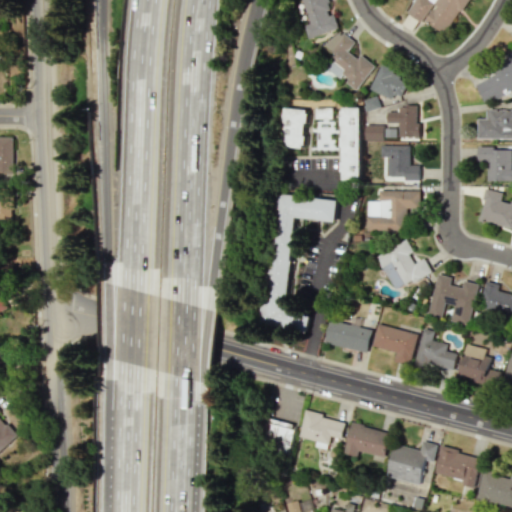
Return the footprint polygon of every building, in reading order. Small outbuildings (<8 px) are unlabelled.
[(338,28),(333,14),(330,15),(325,0),(301,0),(308,23),(302,25),(306,38),(338,28)] [(414,0),(407,14),(421,21),(422,20),(447,34),(465,0),(414,0)] [(356,89),(373,67),(349,49),(354,42),(338,30),(325,46),(336,54),(325,67),(339,78),(340,77),(356,89)] [(394,93),(401,96),(409,79),(380,65),(369,88),(391,99),(394,93)] [(511,92),(511,77),(508,68),(474,80),(483,103),(511,92)] [(386,122),(398,123),(397,137),(418,137),(418,106),(397,105),(397,111),(387,111),(386,122)] [(282,107),(278,146),(301,148),(305,109),(282,107)] [(314,118),(332,118),(332,108),(315,107),(314,118)] [(360,107),(361,178),(343,178),(343,107),(360,107)] [(477,138),(511,138),(511,109),(485,110),(485,119),(477,118),(477,138)] [(383,125),(365,124),(364,140),(383,140),(383,125)] [(0,173),(12,173),(13,137),(0,136),(0,173)] [(410,145),(382,145),(381,178),(419,178),(419,165),(410,165),(410,145)] [(487,180),(511,180),(511,169),(511,148),(478,147),(477,161),(487,161),(487,180)] [(0,220),(10,220),(9,188),(0,188),(0,220)] [(339,197),(273,188),(254,324),(306,332),(308,316),(281,313),(295,217),(336,223),(339,197)] [(479,221),(511,227),(511,201),(501,199),(503,192),(486,189),(479,221)] [(405,230),(405,210),(420,210),(420,190),(379,190),(379,201),(366,201),(367,230),(405,230)] [(406,237),(376,256),(382,267),(392,261),(405,283),(411,279),(413,282),(431,270),(423,257),(416,262),(410,253),(415,251),(406,237)] [(438,273),(427,315),(443,318),(446,303),(454,305),(450,320),(468,325),(479,284),(464,281),(462,287),(450,284),(452,276),(438,273)] [(511,315),(511,293),(497,289),(498,285),(487,281),(479,308),(509,317),(510,315),(511,315)] [(325,341),(368,351),(373,330),(330,319),(325,341)] [(378,323),(418,333),(411,365),(394,360),(397,351),(372,345),(378,323)] [(453,371),(457,353),(446,350),(448,344),(432,340),(434,331),(423,328),(415,361),(453,371)] [(497,387),(501,372),(488,369),(491,359),(484,357),(486,348),(465,343),(457,378),(497,387)] [(511,351),(510,351),(503,383),(511,385),(511,351)] [(0,451),(18,436),(0,415),(0,411),(1,411),(0,410),(0,451)] [(315,441),(314,446),(326,449),(329,436),(340,438),(345,421),(304,411),(298,437),(315,441)] [(357,451),(384,457),(390,431),(350,422),(343,453),(356,456),(357,451)] [(419,484),(425,460),(433,462),(437,445),(422,441),(420,449),(394,443),(386,476),(419,484)] [(434,472),(462,480),(461,485),(474,488),(482,457),(441,446),(434,472)] [(511,468),(510,477),(482,472),(476,499),(511,506),(511,468)] [(313,511),(314,510),(306,511),(299,511),(297,500),(285,503),(286,511),(313,511)]
